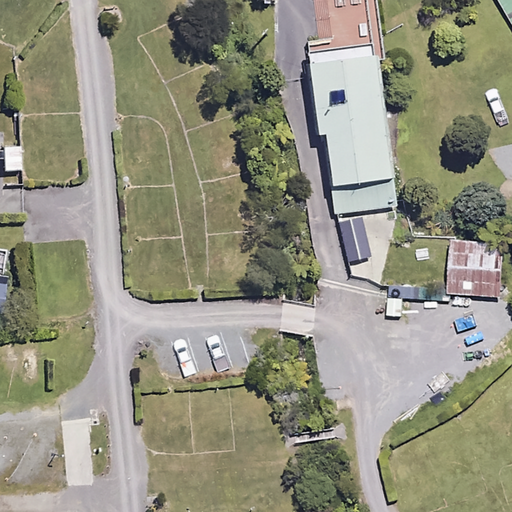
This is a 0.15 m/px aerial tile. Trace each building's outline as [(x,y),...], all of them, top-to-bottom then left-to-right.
[(511,0),(493,0),(511,28),(511,0)] [(394,210),(371,63),(301,74),(312,144),(320,143),(332,220),(394,210)] [(361,219),(342,223),(352,264),(370,259),(361,219)] [(0,308),(5,308),(10,244),(0,243),(0,308)] [(448,244),(444,299),(499,303),(503,248),(448,244)] [(407,296),(387,295),(386,318),(406,319),(407,296)] [(495,315),(415,310),(414,330),(494,335),(495,315)]
